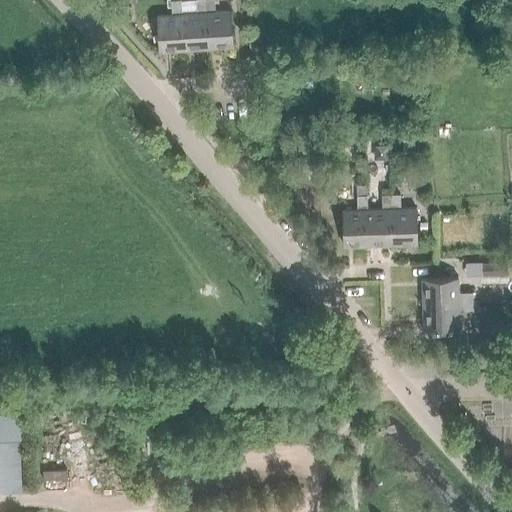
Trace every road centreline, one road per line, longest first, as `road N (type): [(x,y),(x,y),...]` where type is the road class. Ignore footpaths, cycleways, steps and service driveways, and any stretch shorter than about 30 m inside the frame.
road 1 (unclassified): [(511,508),(62,0)]
road 2 (track): [(394,374),(320,458),(178,477),(131,501),(0,507)]
